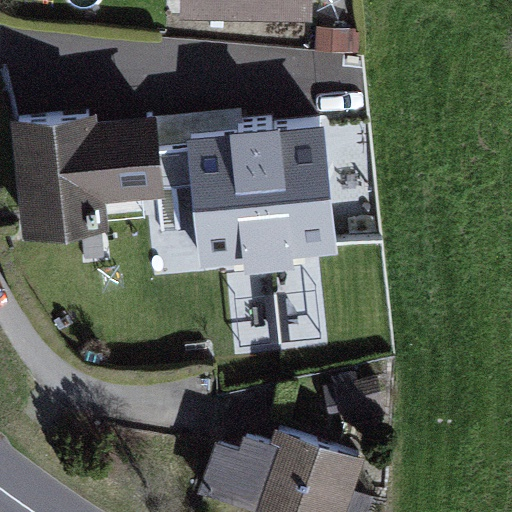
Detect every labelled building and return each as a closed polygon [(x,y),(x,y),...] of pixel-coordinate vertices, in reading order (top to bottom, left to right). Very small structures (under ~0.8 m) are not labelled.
[(326,8),(325,0),(198,0),(199,8),(326,8)] [(116,224),(114,197),(171,192),(163,111),(107,116),(106,102),(18,110),(29,231),(116,224)] [(347,111),(232,121),(246,272),(361,262),(347,111)] [(386,364),(341,370),(347,414),(392,408),(386,364)] [(295,423),(288,442),(257,432),(251,449),(222,439),(207,484),(289,511),(356,511),(378,452),(295,423)]
